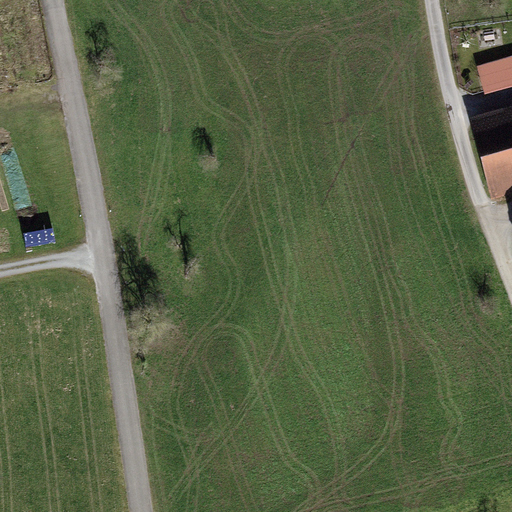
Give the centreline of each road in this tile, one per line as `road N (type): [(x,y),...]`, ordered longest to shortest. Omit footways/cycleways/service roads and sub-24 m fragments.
road 1 (unclassified): [(141,511),(103,256),(52,0)]
road 2 (residential): [(487,208),(453,108),(436,0)]
